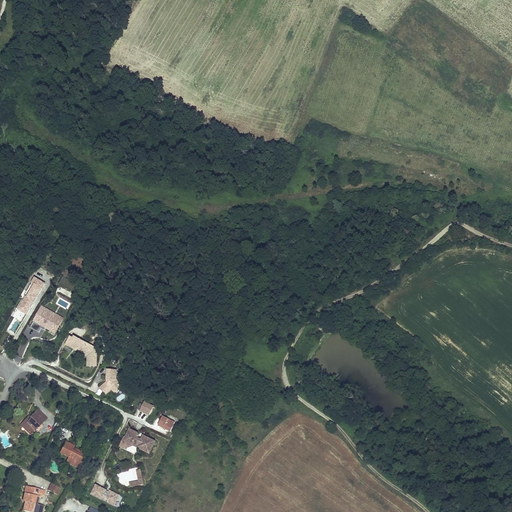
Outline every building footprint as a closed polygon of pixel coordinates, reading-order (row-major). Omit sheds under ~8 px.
[(17,336),(44,284),(34,279),(14,317),(14,316),(6,331),(17,336)] [(56,334),(64,317),(40,307),(31,328),(40,332),(41,328),(56,334)] [(80,352),(82,353),(86,345),(80,342),(81,340),(71,335),(66,344),(69,346),(68,346),(73,349),(74,348),(77,350),(77,351),(80,353),(80,352)] [(97,349),(87,344),(86,345),(92,349),(91,351),(95,352),(94,355),(97,356),(97,349)] [(86,345),(82,353),(88,356),(87,367),(96,367),(97,356),(94,355),(95,352),(91,351),(92,349),(86,345)] [(107,370),(106,380),(108,381),(108,383),(106,383),(100,388),(105,395),(111,389),(114,393),(120,389),(117,386),(119,383),(116,379),(117,370),(107,370)] [(153,407),(145,403),(144,405),(140,404),(137,410),(149,416),(153,407)] [(22,423),(32,433),(35,430),(36,430),(47,418),(38,409),(31,416),(30,417),(31,418),(29,420),(27,418),(26,418),(22,423)] [(163,417),(158,426),(171,432),(175,423),(163,417)] [(32,433),(22,423),(20,424),(31,434),(32,433)] [(149,451),(154,442),(146,438),(145,440),(144,440),(143,440),(142,440),(142,441),(140,440),(138,434),(131,430),(130,430),(129,432),(130,435),(124,437),(125,439),(122,443),(128,446),(131,445),(134,446),(138,448),(139,447),(143,450),(144,449),(148,452),(149,451)] [(8,434),(0,435),(0,437),(2,447),(10,445),(8,434)] [(122,443),(125,439),(124,437),(120,446),(126,449),(128,446),(122,443)] [(68,457),(67,460),(71,462),(70,464),(75,467),(78,462),(80,462),(83,457),(80,455),(82,452),(77,450),(75,453),(72,451),(74,448),(74,447),(65,442),(60,453),(68,457)] [(139,447),(138,448),(150,454),(155,442),(154,442),(149,451),(148,452),(144,449),(143,450),(139,447)] [(142,479),(139,480),(139,482),(130,483),(131,487),(144,485),(142,479)] [(48,490),(55,493),(58,487),(52,483),(48,490)] [(96,485),(91,494),(102,499),(104,495),(107,497),(109,503),(114,506),(119,496),(110,491),(109,492),(108,494),(105,492),(106,490),(96,485)] [(43,490),(30,487),(29,494),(26,493),(24,502),(25,502),(23,511),(27,511),(41,511),(43,506),(37,505),(35,504),(37,496),(39,497),(43,498),(45,490),(43,490)]
